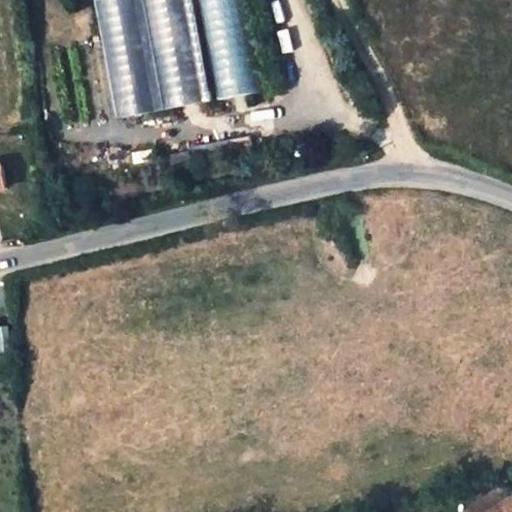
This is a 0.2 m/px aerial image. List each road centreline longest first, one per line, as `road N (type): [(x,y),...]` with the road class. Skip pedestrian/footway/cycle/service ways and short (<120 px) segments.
road 1 (unclassified): [(511,200),(425,168),(331,181),(0,260)]
road 2 (track): [(345,0),(405,140),(425,168)]
